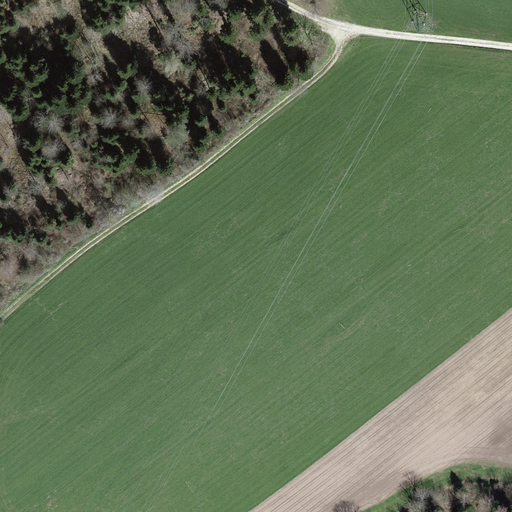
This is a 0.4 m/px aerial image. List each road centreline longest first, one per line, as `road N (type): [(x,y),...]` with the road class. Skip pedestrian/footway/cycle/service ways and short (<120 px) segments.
road 1 (track): [(373,33),(0,324)]
road 2 (track): [(276,0),(350,30),(511,46)]
